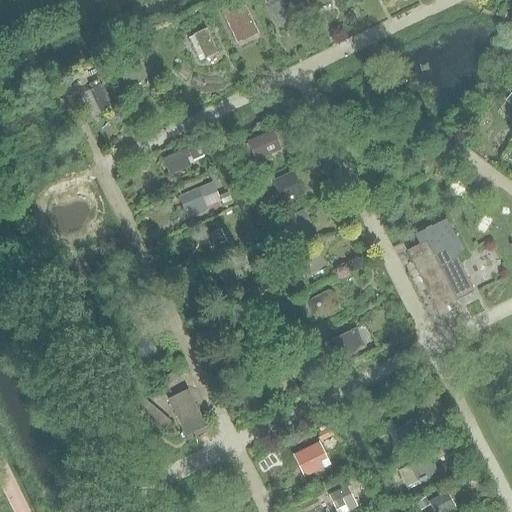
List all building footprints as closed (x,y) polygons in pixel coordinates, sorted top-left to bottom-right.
[(242,0),(241,0),(221,10),(234,39),(256,29),(242,0)] [(280,0),(272,0),(267,3),(278,27),(291,21),(280,0)] [(307,0),(312,10),(330,2),(329,0),(307,0)] [(498,11),(496,16),(505,19),(506,15),(498,11)] [(206,30),(193,36),(205,59),(205,60),(217,54),(206,30)] [(137,49),(128,54),(133,65),(142,61),(137,49)] [(140,64),(120,73),(127,88),(146,79),(140,64)] [(102,85),(90,91),(101,114),(113,109),(102,85)] [(273,130),(251,139),(259,160),(281,151),(273,130)] [(198,144),(163,161),(169,174),(204,158),(198,144)] [(293,173),(273,181),(283,205),(303,196),(293,173)] [(212,183),(179,198),(186,215),(187,216),(220,202),(216,193),(212,184),(212,183)] [(227,193),(219,197),(224,208),(232,204),(227,193)] [(300,212),(273,226),(282,243),(288,240),(309,230),(300,212)] [(474,293),(458,259),(456,255),(462,252),(447,223),(415,239),(419,247),(407,252),(441,321),(460,311),(456,302),(474,293)] [(219,230),(206,237),(211,248),(225,241),(219,230)] [(295,251),(284,257),(299,286),(309,281),(306,276),(325,267),(316,249),(298,258),(295,251)] [(236,264),(220,272),(227,286),(243,278),(239,269),(248,265),(244,255),(234,260),(236,264)] [(325,293),(303,304),(311,318),(333,307),(325,293)] [(256,296),(235,306),(245,329),(277,313),(271,299),(260,304),(256,296)] [(356,329),(327,343),(337,362),(365,348),(356,329)] [(276,330),(254,340),(260,353),(282,343),(276,330)] [(301,360),(289,367),(295,377),(307,370),(301,360)] [(286,366),(260,380),(269,399),(296,385),(286,366)] [(167,401),(182,432),(181,433),(185,441),(210,430),(204,420),(206,420),(204,416),(202,418),(188,390),(167,401)] [(143,399),(135,408),(163,431),(170,422),(143,399)] [(387,432),(394,429),(390,421),(383,424),(387,432)] [(414,421),(394,430),(401,445),(421,436),(414,421)] [(329,429),(318,434),(322,442),(333,436),(329,429)] [(318,443),(299,452),(311,475),(330,466),(318,443)] [(429,456),(409,466),(417,483),(438,474),(429,456)] [(396,470),(390,473),(395,484),(401,481),(396,470)] [(347,486),(329,495),(336,511),(346,511),(357,507),(347,486)] [(430,502),(429,502),(433,511),(446,511),(454,508),(447,493),(430,502)] [(425,499),(416,504),(421,511),(429,506),(425,499)]
